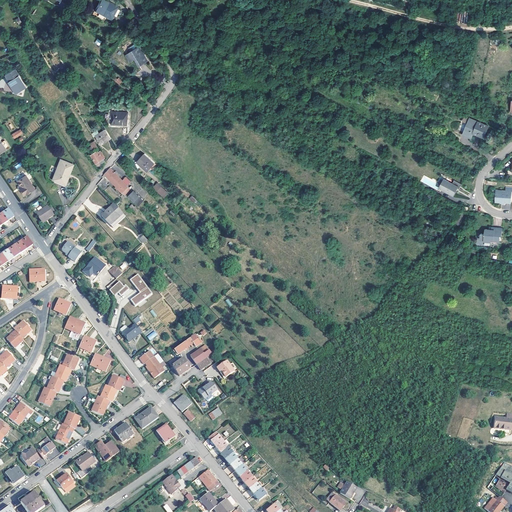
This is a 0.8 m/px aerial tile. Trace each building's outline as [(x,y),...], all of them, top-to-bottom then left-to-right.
[(107,3),(103,1),(96,12),(101,15),(101,16),(112,23),(119,10),(111,5),(111,6),(107,4),(107,3)] [(149,61),(140,47),(128,55),(132,62),(137,59),(141,67),(149,61)] [(17,95),(26,89),(15,71),(6,77),(11,85),(10,86),(11,89),(13,89),(17,95)] [(129,112),(113,112),(113,125),(129,125),(129,112)] [(488,126),(469,118),(463,134),(469,137),(471,131),(473,132),(483,136),(488,126)] [(11,134),(14,139),(23,134),(20,129),(11,134)] [(96,138),(97,137),(102,146),(112,139),(107,130),(101,135),(99,131),(94,135),(96,138)] [(0,154),(8,149),(6,145),(4,146),(0,139),(0,154)] [(106,159),(102,151),(93,157),(99,166),(101,164),(101,162),(106,159)] [(145,153),(137,161),(147,171),(155,162),(145,153)] [(74,166),(62,161),(60,166),(62,167),(59,176),(56,176),(54,181),(66,185),(69,175),(71,176),(74,166)] [(129,187),(130,186),(125,181),(124,182),(111,169),(107,172),(105,175),(109,179),(108,180),(109,181),(110,180),(117,187),(116,188),(117,189),(119,189),(124,194),(130,188),(129,187)] [(23,190),(33,183),(24,171),(16,176),(19,181),(21,184),(19,185),(23,190)] [(450,181),(444,178),(440,186),(441,186),(441,188),(447,192),(453,196),(456,191),(455,190),(457,187),(459,188),(462,183),(454,179),(452,183),(452,184),(449,183),(450,181)] [(157,183),(153,188),(161,195),(165,190),(157,183)] [(511,187),(505,187),(505,190),(497,190),(497,194),(496,200),(496,201),(499,202),(506,202),(510,202),(511,191),(511,187)] [(16,189),(14,193),(22,200),(25,196),(16,189)] [(140,197),(134,191),(129,196),(135,202),(140,197)] [(435,196),(428,192),(426,196),(433,200),(435,196)] [(117,227),(127,218),(116,205),(103,217),(112,226),(115,224),(117,227)] [(47,220),(53,216),(46,207),(34,215),(41,224),(47,220)] [(4,215),(9,222),(15,218),(10,210),(4,215)] [(0,223),(2,227),(9,222),(4,215),(0,217),(0,223)] [(501,228),(494,227),(493,230),(491,230),(484,229),(484,233),(480,233),(479,239),(483,240),(483,241),(490,242),(490,240),(499,241),(499,236),(500,236),(501,228)] [(22,242),(27,250),(34,246),(29,238),(22,242)] [(89,252),(96,242),(93,239),(85,249),(89,252)] [(67,255),(74,261),(81,253),(74,247),(75,246),(67,240),(62,248),(62,249),(65,252),(68,255),(67,255)] [(27,250),(22,242),(16,247),(21,255),(27,250)] [(16,247),(9,251),(15,259),(21,255),(16,247)] [(4,255),(3,255),(8,263),(15,259),(9,251),(4,255)] [(8,263),(3,255),(0,257),(0,264),(2,268),(8,263)] [(88,268),(99,276),(107,266),(96,258),(88,268)] [(124,274),(120,269),(114,274),(118,279),(124,274)] [(46,283),(46,271),(30,271),(30,283),(46,283)] [(138,275),(131,281),(141,293),(131,300),(137,307),(153,294),(138,275)] [(106,286),(108,289),(117,283),(115,280),(106,286)] [(120,282),(110,291),(115,297),(119,294),(121,297),(130,289),(126,285),(124,287),(120,282)] [(18,289),(3,287),(2,299),(17,301),(18,289)] [(72,305),(60,300),(55,311),(67,316),(72,305)] [(201,320),(194,312),(190,315),(198,323),(201,320)] [(86,325),(71,318),(66,329),(81,336),(86,325)] [(213,329),(218,334),(224,327),(221,324),(222,323),(220,321),(213,329)] [(16,330),(17,332),(23,339),(32,332),(25,323),(16,330)] [(197,335),(188,325),(181,330),(189,341),(197,335)] [(141,336),(134,327),(128,332),(127,332),(125,330),(124,329),(120,333),(120,334),(122,336),(128,345),(134,340),(134,341),(141,336)] [(154,331),(147,337),(150,341),(158,335),(154,331)] [(25,342),(23,339),(17,332),(8,340),(15,349),(25,342)] [(203,343),(197,335),(189,341),(176,350),(179,355),(194,344),(197,348),(203,343)] [(96,344),(84,338),(80,348),(92,354),(96,344)] [(211,357),(213,355),(211,353),(210,351),(205,355),(201,350),(192,357),(198,366),(200,365),(211,357)] [(220,351),(213,355),(216,359),(217,359),(222,355),(220,351)] [(148,352),(138,360),(143,366),(144,365),(150,372),(149,373),(154,379),(164,371),(148,352)] [(0,360),(1,362),(7,369),(16,362),(8,353),(0,359),(0,360)] [(111,362),(96,355),(93,362),(91,366),(106,373),(111,362)] [(63,367),(72,371),(74,372),(79,361),(68,356),(63,367)] [(185,359),(184,357),(179,361),(180,362),(174,367),(181,377),(192,369),(189,366),(186,362),(185,359)] [(215,362),(214,361),(211,357),(200,365),(198,366),(202,371),(215,362)] [(7,369),(1,362),(0,363),(0,378),(9,371),(7,369)] [(227,378),(235,372),(228,362),(218,369),(221,373),(222,372),(227,378)] [(61,366),(55,379),(64,382),(66,384),(72,371),(63,367),(61,366)] [(114,376),(109,387),(117,391),(120,392),(124,381),(120,379),(114,376)] [(53,378),(48,390),(56,393),(59,394),(64,382),(55,379),(53,378)] [(219,392),(213,384),(208,388),(205,390),(203,389),(201,390),(201,393),(207,401),(213,396),(219,392)] [(107,386),(101,398),(110,402),(112,403),(117,391),(109,387),(107,386)] [(56,393),(48,390),(45,389),(39,403),(50,408),(56,393)] [(179,409),(189,400),(185,396),(175,404),(179,409)] [(110,402),(101,398),(99,397),(93,411),(103,416),(108,405),(110,402)] [(193,405),(189,400),(179,409),(183,414),(193,405)] [(22,405),(16,412),(25,419),(28,421),(34,414),(22,405)] [(158,418),(150,408),(135,419),(142,429),(158,418)] [(196,419),(189,411),(185,415),(192,423),(196,419)] [(25,419),(16,412),(10,420),(19,427),(25,419)] [(65,426),(74,430),(76,430),(81,418),(70,413),(65,426)] [(511,418),(494,417),(493,428),(502,429),(503,428),(510,428),(511,418)] [(0,424),(0,434),(5,438),(10,430),(1,423),(0,424)] [(133,435),(126,424),(115,432),(122,442),(133,435)] [(175,437),(166,424),(156,431),(165,443),(175,437)] [(230,435),(234,431),(228,424),(225,426),(227,429),(226,430),(230,435)] [(68,446),(74,430),(65,426),(64,425),(57,441),(68,446)] [(214,445),(215,447),(223,441),(216,433),(209,439),(212,442),(214,445)] [(56,448),(48,437),(44,440),(47,444),(38,450),(45,460),(48,458),(47,455),(56,448)] [(220,453),(228,448),(223,441),(215,447),(220,453)] [(119,452),(112,443),(105,447),(101,442),(95,446),(106,462),(119,452)] [(231,445),(228,448),(220,453),(225,459),(232,454),(236,451),(231,445)] [(40,458),(33,449),(29,451),(30,453),(27,455),(23,455),(22,458),(30,468),(34,465),(32,463),(40,458)] [(95,462),(88,453),(81,458),(82,458),(76,463),(82,471),(90,466),(95,462)] [(232,454),(225,459),(230,465),(237,460),(232,454)] [(241,456),(237,460),(242,466),(246,462),(241,456)] [(201,462),(197,457),(178,471),(182,476),(201,462)] [(235,471),(242,466),(237,460),(230,465),(235,471)] [(511,467),(503,463),(495,475),(508,484),(506,488),(511,491),(511,467)] [(93,470),(90,466),(82,471),(78,474),(81,478),(93,470)] [(247,472),(242,466),(235,471),(239,478),(247,472)] [(25,477),(17,467),(7,474),(14,484),(25,477)] [(199,477),(209,491),(218,485),(208,471),(199,477)] [(239,478),(244,484),(251,478),(247,472),(239,478)] [(73,483),(67,474),(57,481),(63,490),(73,483)] [(181,487),(172,475),(163,482),(172,494),(177,491),(176,490),(181,487)] [(508,484),(495,475),(494,476),(498,481),(493,489),(500,494),(498,498),(499,499),(500,499),(504,492),(511,495),(511,493),(511,491),(506,488),(508,484)] [(251,478),(244,484),(249,489),(256,484),(251,478)] [(358,487),(348,481),(341,493),(351,499),(354,494),(358,487)] [(256,484),(249,489),(254,496),(261,490),(256,484)] [(261,490),(254,496),(258,501),(266,496),(261,490)] [(37,511),(45,507),(34,493),(21,503),(26,511),(37,511)] [(333,493),(327,500),(330,503),(336,496),(333,493)] [(193,500),(189,494),(185,496),(190,503),(191,502),(193,500)] [(200,500),(209,511),(214,509),(218,506),(208,494),(200,500)] [(232,505),(236,502),(230,496),(227,499),(232,505)] [(347,504),(336,496),(330,503),(342,511),(347,504)] [(496,500),(493,498),(484,509),(487,511),(496,500)] [(500,499),(499,499),(497,501),(496,500),(487,511),(498,511),(505,503),(500,499)] [(225,500),(218,506),(214,509),(215,511),(231,511),(233,511),(225,500)] [(266,511),(277,511),(278,511),(281,509),(282,508),(278,502),(266,511)]
